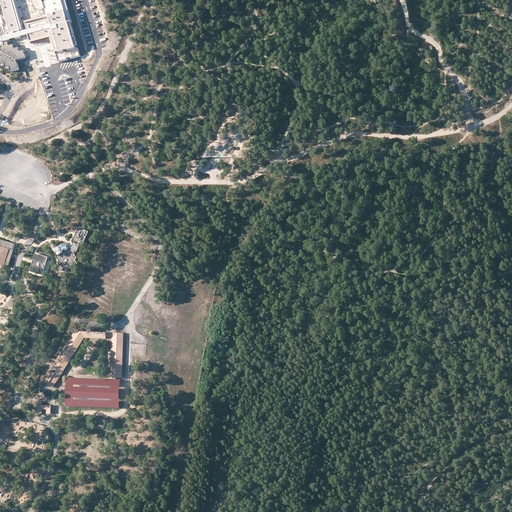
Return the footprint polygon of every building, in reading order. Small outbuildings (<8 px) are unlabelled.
[(0,0),(0,67),(4,66),(5,70),(9,69),(10,73),(15,72),(15,76),(23,74),(21,67),(22,64),(29,62),(27,55),(24,56),(22,52),(18,52),(17,49),(13,50),(12,46),(7,47),(4,38),(7,35),(6,31),(2,29),(0,31),(0,30),(0,15),(1,15),(2,13),(3,13),(3,11),(3,9),(4,6),(4,4),(3,2),(2,0),(0,0)] [(89,232),(79,229),(78,233),(75,241),(84,245),(89,232)] [(0,268),(4,270),(6,265),(9,266),(12,257),(16,246),(11,244),(0,240),(0,268)] [(84,245),(75,241),(73,248),(72,252),(73,255),(75,254),(78,259),(84,245)] [(69,251),(59,257),(60,258),(58,259),(60,262),(58,263),(61,268),(63,267),(65,271),(66,270),(67,271),(77,266),(76,264),(78,263),(76,260),(78,259),(75,254),(73,255),(72,252),(70,253),(69,251)] [(48,258),(36,254),(31,272),(43,275),(48,258)] [(82,333),(76,329),(74,333),(83,338),(84,338),(106,339),(107,333),(82,333)] [(82,341),(83,338),(74,333),(73,336),(82,341)] [(124,334),(114,333),(114,338),(112,339),(111,377),(123,378),(124,334)] [(73,336),(54,365),(59,368),(63,372),(82,341),(73,336)] [(56,374),(48,369),(42,379),(50,384),(49,386),(53,388),(61,376),(57,373),(56,374)] [(121,381),(68,379),(67,407),(120,409),(121,381)] [(42,402),(35,402),(35,410),(39,410),(39,415),(42,415),(42,410),(48,410),(48,415),(51,415),(51,406),(42,406),(42,402)]
